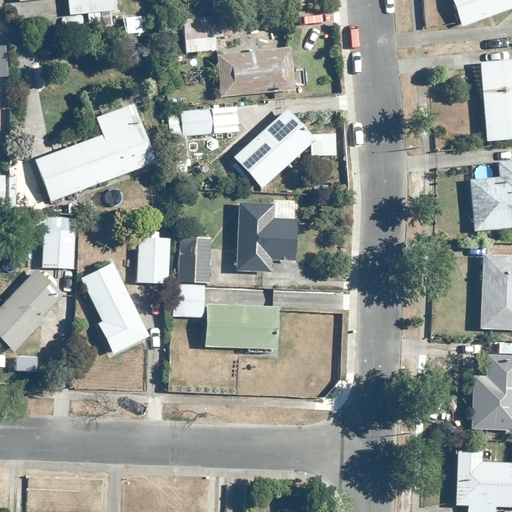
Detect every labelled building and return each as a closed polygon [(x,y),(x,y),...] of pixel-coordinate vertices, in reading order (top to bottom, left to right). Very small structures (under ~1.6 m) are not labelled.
[(16,0),(16,2),(36,0),(64,0),(66,16),(84,14),(85,28),(97,26),(96,13),(113,12),(112,0),(16,0)] [(511,7),(511,0),(450,0),(460,27),(511,7)] [(215,18),(181,18),(181,52),(215,52),(215,18)] [(292,91),(288,49),(214,55),(217,96),(292,91)] [(511,139),(511,60),(479,63),(484,142),(511,139)] [(152,163),(129,103),(93,117),(100,135),(32,160),(48,202),(152,163)] [(212,135),(210,109),(177,111),(179,137),(212,135)] [(313,140),(285,109),(231,157),(259,189),(313,140)] [(511,227),(511,159),(493,160),(494,178),(469,179),(471,230),(511,227)] [(269,203),(236,203),(202,202),(201,237),(208,237),(208,249),(212,249),(211,285),(236,286),(237,272),(269,273),(269,261),(294,261),(295,204),(269,203)] [(73,219),(43,217),(40,267),(70,269),(73,219)] [(168,237),(135,236),(133,284),(166,285),(168,237)] [(202,286),(207,286),(208,237),(176,236),(174,318),(201,318),(202,286)] [(511,255),(482,254),(479,329),(511,330),(511,255)] [(145,338),(110,264),(79,278),(100,324),(97,325),(111,355),(145,338)] [(60,295),(33,269),(0,304),(0,340),(12,351),(39,323),(36,320),(60,295)] [(245,299),(206,298),(205,347),(275,350),(276,306),(244,305),(245,299)] [(511,429),(511,354),(485,354),(484,377),(471,377),(469,428),(511,429)] [(511,463),(511,464),(477,462),(477,452),(455,450),(452,506),(466,507),(465,511),(492,511),(493,508),(511,508),(511,463)]
